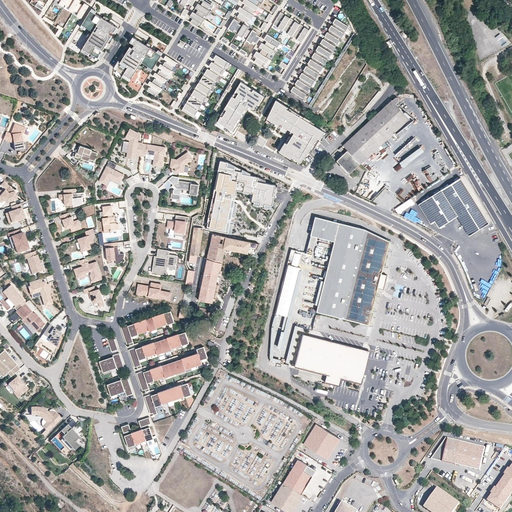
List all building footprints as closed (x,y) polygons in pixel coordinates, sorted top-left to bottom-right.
[(79,3),(80,1),(79,0),(75,0),(75,1),(73,0),(67,0),(65,5),(70,8),(69,11),(73,13),(74,11),(79,3)] [(213,6),(216,2),(213,0),(203,0),(204,0),(203,2),(201,4),(208,9),(211,4),(213,6)] [(248,0),(244,0),(243,2),(246,4),(243,8),(252,14),(255,10),(258,5),(248,0)] [(81,18),(89,6),(85,4),(83,6),(79,3),(74,11),(79,13),(77,16),(81,18)] [(201,4),(198,3),(196,7),(199,9),(198,10),(196,13),(203,17),(206,13),(208,14),(211,10),(208,9),(201,4)] [(240,7),(237,11),(240,13),(237,17),(247,23),(249,19),(252,14),(240,7)] [(203,23),(205,19),(203,17),(196,13),(193,11),(191,15),(194,17),(193,19),(191,21),(198,26),(200,21),(203,23)] [(114,32),(117,27),(107,21),(102,17),(101,19),(94,15),(90,12),(83,24),(87,26),(94,30),(93,32),(91,35),(89,37),(83,48),(90,53),(98,58),(102,51),(105,46),(108,42),(112,35),(110,34),(111,31),(114,32)] [(283,30),(290,19),(285,16),(284,18),(282,17),(283,15),(284,14),(281,12),(273,24),(278,27),(278,28),(282,31),(283,30)] [(54,23),(44,17),(43,19),(52,25),(54,23)] [(292,36),(299,25),(295,22),(294,22),(293,24),(292,23),(293,21),(293,20),(290,18),(290,19),(283,30),(288,33),(287,34),(292,37),(292,36)] [(234,19),(228,29),(233,32),(234,31),(238,33),(242,26),(238,24),(239,22),(234,19)] [(333,26),(344,33),(345,31),(348,26),(338,20),(336,22),(335,22),(334,24),(332,26),(333,26)] [(243,24),(237,35),(242,38),(243,36),(247,39),(251,31),(247,29),(249,27),(243,24)] [(301,43),(309,31),(304,28),(303,30),(301,29),(302,27),(303,26),(300,24),(299,25),(292,36),(297,39),(297,40),(301,43)] [(344,33),(333,26),(332,29),(331,28),(329,30),(328,33),(329,33),(339,40),(341,37),(344,33)] [(253,30),(247,41),(252,44),(253,42),(257,45),(261,37),(257,35),(258,33),(253,30)] [(339,40),(329,33),(328,36),(327,35),(325,37),(324,39),(325,40),(335,46),(337,44),(339,40)] [(495,37),(503,46),(507,43),(499,33),(495,37)] [(279,42),(267,35),(265,39),(268,41),(265,45),(272,49),(274,45),(277,46),(279,42)] [(140,65),(142,62),(143,61),(149,65),(154,68),(161,56),(156,53),(150,49),(151,48),(148,46),(146,45),(135,38),(132,43),(135,45),(133,48),(130,46),(126,54),(124,57),(121,62),(116,69),(124,74),(132,79),(139,68),(140,65)] [(335,46),(325,40),(323,42),(322,42),(321,44),(320,46),(321,47),(331,53),(332,51),(335,46)] [(265,45),(262,43),(259,47),(262,49),(259,53),(266,57),(269,53),(271,55),(274,50),(272,49),(265,45)] [(331,53),(321,47),(319,49),(318,49),(317,51),(315,53),(317,54),(327,60),(328,58),(331,53)] [(266,63),(269,59),(266,57),(259,53),(256,51),(254,56),(257,58),(254,62),(261,66),(264,62),(266,63)] [(230,62),(217,54),(214,59),(216,60),(214,62),(224,68),(225,66),(227,67),(230,62)] [(327,60),(317,54),(315,56),(314,55),(313,57),(311,60),(312,60),(323,67),(324,64),(327,60)] [(175,66),(177,62),(166,56),(164,59),(166,61),(163,66),(171,71),(174,65),(175,66)] [(323,67),(312,60),(311,63),(310,62),(308,64),(307,66),(308,67),(319,73),(320,71),(323,67)] [(214,62),(212,61),(209,66),(211,67),(210,69),(219,75),(221,73),(223,74),(226,69),(224,68),(214,62)] [(163,66),(160,64),(158,68),(161,69),(158,74),(166,79),(169,74),(171,71),(163,66)] [(319,73),(308,67),(307,70),(306,69),(304,71),(303,73),(304,74),(314,80),(316,78),(319,73)] [(210,69),(208,68),(204,75),(215,82),(219,75),(210,69)] [(161,88),(164,83),(166,79),(158,74),(155,73),(153,76),(155,77),(152,83),(161,88)] [(314,80),(304,74),(303,76),(301,76),(300,78),(299,80),(300,81),(310,87),(311,85),(314,80)] [(215,82),(204,75),(199,82),(211,89),(215,82)] [(159,92),(162,88),(161,88),(152,83),(150,81),(148,85),(150,86),(147,91),(156,96),(159,91),(159,92)] [(310,87),(300,81),(298,83),(297,82),(296,84),(294,87),(296,88),(306,94),(307,92),(310,87)] [(211,89),(199,82),(195,89),(207,96),(211,89)] [(249,87),(241,82),(236,90),(239,92),(236,98),(233,96),(225,108),(227,109),(223,116),(221,115),(216,123),(234,134),(239,126),(237,124),(242,116),(240,115),(244,109),(246,110),(249,106),(253,108),(256,103),(258,104),(263,95),(253,89),(252,91),(248,89),(249,87)] [(303,98),(306,94),(296,88),(294,90),(293,89),(292,91),(290,94),(302,101),(303,98)] [(207,96),(195,89),(191,95),(202,102),(207,96)] [(202,102),(191,95),(187,102),(198,109),(202,102)] [(349,150),(340,158),(342,160),(340,162),(350,173),(361,163),(361,164),(409,119),(396,104),(399,101),(399,100),(399,99),(399,98),(398,98),(396,98),(393,101),(392,100),(344,145),(349,150)] [(287,107),(276,100),(265,118),(271,122),(280,128),(280,127),(287,131),(288,129),(291,131),(294,133),(293,135),(287,145),(285,143),(279,152),(291,159),(300,164),(303,159),(306,161),(312,151),(319,140),(324,133),(286,109),(287,107)] [(198,109),(187,102),(182,109),(194,116),(198,109)] [(287,107),(286,109),(324,133),(325,131),(309,121),(309,120),(304,117),(304,118),(292,110),(287,107)] [(6,132),(3,140),(13,144),(14,150),(23,149),(22,143),(23,142),(21,133),(20,132),(22,126),(14,124),(11,134),(6,132)] [(128,153),(127,158),(135,159),(136,155),(140,156),(140,155),(142,143),(138,142),(139,134),(130,129),(126,138),(130,140),(133,142),(131,153),(128,153)] [(267,140),(260,135),(256,142),(263,147),(267,140)] [(162,167),(166,147),(142,143),(140,155),(146,156),(146,154),(146,152),(155,153),(154,155),(153,165),(162,167)] [(92,151),(91,150),(91,149),(81,146),(80,147),(78,147),(77,150),(76,153),(75,157),(81,159),(89,162),(90,159),(95,161),(98,153),(92,151)] [(421,146),(400,162),(403,167),(424,151),(421,146)] [(187,163),(193,159),(188,151),(177,159),(171,158),(170,167),(175,168),(175,169),(178,170),(177,171),(183,172),(185,164),(187,163)] [(75,167),(81,159),(75,157),(70,162),(75,167)] [(227,162),(221,160),(206,229),(232,233),(238,203),(235,202),(237,190),(253,194),(252,201),(254,202),(254,205),(260,206),(261,205),(265,206),(264,207),(271,209),(274,196),(273,196),(275,185),(257,181),(258,177),(227,162)] [(124,175),(117,171),(116,172),(113,171),(114,170),(117,164),(109,161),(99,181),(106,185),(110,178),(113,180),(115,177),(122,180),(124,175)] [(428,167),(421,172),(424,176),(431,171),(428,167)] [(427,178),(430,182),(443,175),(440,170),(427,178)] [(411,173),(405,177),(407,181),(414,177),(411,173)] [(197,196),(199,185),(191,184),(191,182),(178,180),(179,177),(172,176),(168,180),(175,188),(174,189),(173,190),(173,193),(174,193),(174,194),(176,194),(180,194),(180,193),(181,189),(190,190),(189,194),(197,196)] [(435,222),(439,228),(458,216),(470,235),(489,223),(461,178),(442,189),(434,194),(423,201),(435,222)] [(3,192),(0,195),(0,197),(4,201),(6,203),(17,199),(14,191),(4,182),(1,185),(7,190),(6,192),(5,191),(3,192)] [(417,182),(412,186),(417,192),(422,188),(417,182)] [(76,189),(66,190),(66,194),(64,194),(59,195),(59,199),(64,199),(65,206),(73,205),(73,198),(77,198),(76,189)] [(83,197),(77,198),(73,198),(73,205),(74,207),(83,204),(83,197)] [(435,222),(423,201),(419,204),(432,224),(435,222)] [(20,204),(11,206),(13,211),(8,212),(12,223),(25,218),(23,214),(22,214),(21,211),(22,211),(20,204)] [(116,223),(114,222),(114,216),(112,216),(112,214),(113,214),(112,206),(103,207),(104,212),(100,212),(101,218),(103,217),(105,232),(111,231),(110,230),(119,229),(118,223),(116,223)] [(68,213),(60,216),(61,220),(63,220),(66,229),(70,228),(71,231),(82,228),(79,219),(73,221),(72,216),(70,217),(68,213)] [(265,213),(262,218),(267,222),(270,217),(265,213)] [(188,217),(176,215),(175,220),(176,221),(176,222),(175,222),(169,221),(168,227),(175,229),(174,235),(184,237),(186,222),(188,222),(188,217)] [(240,215),(236,232),(243,233),(247,216),(240,215)] [(366,228),(317,215),(312,234),(336,240),(318,310),(370,323),(379,288),(383,270),(391,240),(366,228)] [(249,223),(247,232),(256,234),(258,225),(249,223)] [(202,229),(194,228),(190,254),(199,256),(202,229)] [(23,233),(20,234),(19,229),(10,232),(13,241),(14,241),(16,249),(17,253),(29,249),(27,245),(26,245),(24,240),(23,237),(25,237),(23,233)] [(94,234),(93,229),(87,231),(88,236),(87,236),(87,237),(85,238),(85,237),(80,239),(84,251),(93,248),(91,243),(95,242),(93,234),(94,234)] [(10,232),(7,233),(13,250),(16,249),(14,241),(13,241),(10,232)] [(226,238),(212,234),(198,300),(211,302),(220,261),(221,262),(224,252),(224,248),(232,250),(254,254),(259,244),(226,238)] [(118,252),(118,247),(117,242),(105,244),(105,248),(106,248),(107,261),(115,260),(116,264),(118,263),(120,263),(121,262),(122,261),(123,259),(124,257),(124,256),(124,254),(124,253),(120,254),(118,252)] [(177,262),(178,256),(169,254),(170,251),(158,249),(157,256),(156,261),(154,261),(152,272),(161,274),(162,266),(167,267),(174,268),(175,262),(177,262)] [(302,252),(292,250),(276,314),(285,316),(277,347),(282,348),(302,267),(298,266),(302,252)] [(35,251),(23,255),(24,259),(27,259),(32,274),(44,270),(42,265),(41,265),(37,255),(36,255),(35,251)] [(500,263),(503,256),(490,251),(487,258),(500,263)] [(87,258),(79,261),(80,265),(83,264),(84,266),(74,269),(76,276),(86,273),(91,271),(91,273),(90,275),(93,282),(102,279),(96,261),(89,264),(87,258)] [(195,271),(188,270),(186,284),(193,285),(195,271)] [(389,272),(383,270),(379,288),(385,289),(389,272)] [(40,279),(29,283),(31,287),(29,287),(32,298),(38,296),(40,303),(44,302),(45,306),(52,303),(48,293),(51,292),(49,287),(47,288),(46,285),(45,282),(42,283),(40,279)] [(138,283),(136,294),(170,300),(172,292),(161,290),(162,284),(152,282),(151,286),(138,283)] [(25,304),(26,303),(23,300),(24,299),(11,285),(2,292),(15,307),(14,308),(17,311),(25,304)] [(94,286),(83,290),(85,294),(89,293),(90,298),(92,297),(93,300),(94,303),(98,302),(100,307),(105,305),(99,289),(95,290),(94,286)] [(45,324),(35,313),(34,314),(25,304),(17,311),(15,312),(25,323),(30,324),(36,331),(45,324)] [(174,322),(171,311),(164,314),(167,324),(174,322)] [(167,324),(164,314),(164,313),(158,315),(162,326),(167,324)] [(162,326),(158,315),(152,317),(156,328),(162,326)] [(156,328),(152,317),(146,320),(149,330),(156,328)] [(149,330),(146,320),(146,319),(140,321),(144,332),(149,330)] [(144,332),(140,321),(134,323),(134,324),(135,323),(138,334),(144,332)] [(138,334),(135,323),(134,324),(128,326),(128,328),(130,332),(131,335),(131,336),(138,334)] [(57,344),(61,333),(57,330),(57,331),(53,328),(54,327),(50,324),(43,334),(49,339),(47,341),(52,344),(53,342),(57,344)] [(295,325),(287,362),(289,363),(298,326),(295,325)] [(189,343),(185,332),(178,334),(178,335),(182,345),(189,343)] [(182,345),(178,335),(178,334),(173,336),(176,347),(182,345)] [(303,334),(303,335),(366,351),(360,377),(363,378),(370,351),(303,334)] [(303,335),(295,367),(327,375),(330,376),(328,383),(340,386),(342,379),(362,384),(363,378),(360,377),(366,351),(303,335)] [(176,347),(173,336),(167,338),(171,349),(176,347)] [(171,349),(167,338),(160,341),(164,351),(171,349)] [(164,351),(160,341),(154,343),(157,353),(164,351)] [(157,353),(154,343),(153,342),(148,344),(152,355),(157,353)] [(152,355),(148,344),(142,346),(142,347),(146,357),(152,355)] [(146,357),(142,347),(136,349),(135,349),(136,351),(137,355),(139,358),(139,360),(146,357)] [(207,357),(204,347),(197,349),(198,353),(200,359),(207,357)] [(15,366),(10,360),(11,359),(4,350),(0,353),(0,369),(1,371),(2,369),(6,374),(7,373),(8,374),(11,377),(20,369),(16,365),(15,366)] [(200,359),(198,353),(193,355),(196,366),(202,364),(201,360),(200,359)] [(196,366),(193,355),(187,357),(191,368),(196,366)] [(116,366),(115,362),(114,359),(113,357),(106,359),(110,369),(117,367),(116,366)] [(191,368),(187,357),(181,359),(182,359),(185,370),(191,368)] [(110,369),(106,359),(99,361),(103,372),(110,369)] [(185,370),(182,359),(175,362),(178,372),(185,370)] [(178,372),(175,362),(168,364),(172,374),(178,372)] [(172,374),(168,364),(162,366),(161,366),(165,377),(172,374)] [(165,377),(161,366),(162,366),(161,365),(156,367),(159,379),(165,377)] [(159,379),(156,367),(150,369),(150,370),(154,381),(159,379)] [(0,371),(0,377),(2,379),(8,374),(7,373),(6,374),(2,369),(1,371),(0,371)] [(154,381),(150,370),(143,372),(144,375),(145,378),(146,382),(147,383),(154,381)] [(17,376),(8,384),(15,391),(13,392),(14,392),(18,398),(28,389),(17,376)] [(124,389),(123,386),(122,382),(121,380),(114,382),(118,393),(124,391),(125,391),(124,389)] [(118,393),(114,382),(107,385),(111,396),(118,393)] [(191,394),(187,383),(181,386),(180,386),(184,396),(191,394)] [(15,391),(8,384),(5,387),(11,394),(14,392),(13,392),(15,391)] [(184,396),(180,386),(181,386),(180,385),(175,387),(179,398),(184,396)] [(179,398),(175,387),(169,389),(173,400),(179,398)] [(173,400),(169,389),(164,391),(167,402),(173,400)] [(167,402),(164,391),(158,392),(158,393),(158,394),(162,404),(167,402)] [(162,404),(158,394),(151,396),(152,398),(153,401),(154,405),(155,406),(162,404)] [(47,432),(61,418),(56,413),(54,412),(52,411),(51,411),(49,411),(48,412),(46,411),(41,408),(37,407),(30,407),(30,415),(36,415),(39,415),(42,418),(46,422),(45,423),(46,425),(43,428),(47,432)] [(76,440),(80,437),(68,424),(55,436),(65,447),(61,451),(66,456),(73,449),(74,450),(80,445),(76,440)] [(327,460),(340,440),(316,424),(303,445),(327,460)] [(153,438),(150,427),(143,429),(143,430),(146,440),(153,438)] [(146,440),(143,430),(143,429),(142,429),(137,431),(141,442),(146,440)] [(141,442),(137,431),(131,433),(135,444),(141,442)] [(135,444),(131,433),(125,436),(128,447),(135,444)] [(486,447),(446,437),(431,458),(480,470),(486,447)] [(302,494),(313,475),(305,470),(308,465),(298,459),(283,483),(302,494)] [(316,470),(308,465),(305,470),(313,475),(316,470)] [(505,474),(501,481),(511,488),(511,465),(510,469),(509,468),(504,474),(505,474)] [(487,500),(500,509),(511,493),(511,488),(501,481),(496,487),(495,487),(491,493),(492,493),(487,500)] [(302,494),(283,483),(272,502),(288,511),(293,511),(304,495),(302,494)] [(453,511),(460,503),(437,488),(424,507),(430,511),(453,511)] [(358,511),(359,511),(343,501),(336,511),(358,511)]
